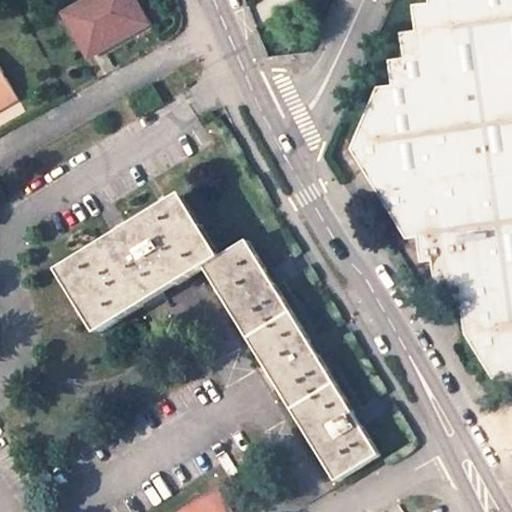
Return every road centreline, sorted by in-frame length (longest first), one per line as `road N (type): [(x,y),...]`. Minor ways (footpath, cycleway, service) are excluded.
road 1 (unclassified): [(287,154),(493,511)]
road 2 (unclassified): [(223,23),(0,148)]
road 3 (unclassified): [(360,0),(287,154)]
road 4 (unclassified): [(223,23),(287,154)]
